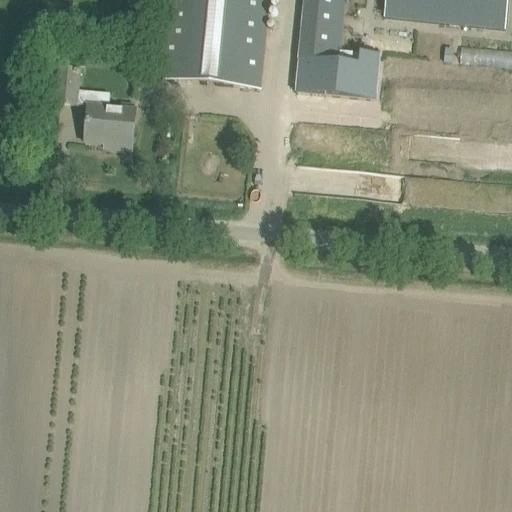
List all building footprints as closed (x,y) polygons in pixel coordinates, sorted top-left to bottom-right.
[(167,0),(161,61),(159,81),(260,91),(269,0),(167,0)] [(340,54),(345,0),(305,0),(299,62),(339,66),(340,54)] [(386,0),(385,20),(504,33),(507,0),(386,0)] [(375,103),(379,70),(359,68),(360,57),(361,57),(361,56),(360,55),(360,56),(340,54),(339,66),(299,62),(296,95),(336,99),(375,103)] [(58,71),(57,86),(55,106),(77,108),(80,73),(58,71)] [(89,112),(87,126),(85,146),(116,149),(116,153),(132,155),(135,117),(89,112)]
